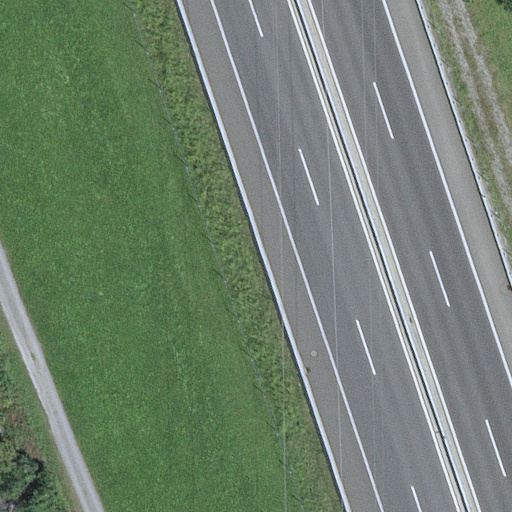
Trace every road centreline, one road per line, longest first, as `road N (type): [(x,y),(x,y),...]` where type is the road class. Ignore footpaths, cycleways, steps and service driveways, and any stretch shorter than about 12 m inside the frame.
road 1 (motorway): [(247,0),(417,511)]
road 2 (motorway): [(511,483),(348,0)]
road 3 (track): [(0,189),(122,511)]
